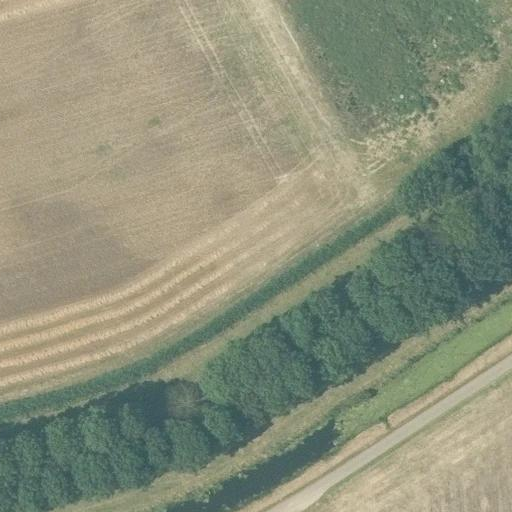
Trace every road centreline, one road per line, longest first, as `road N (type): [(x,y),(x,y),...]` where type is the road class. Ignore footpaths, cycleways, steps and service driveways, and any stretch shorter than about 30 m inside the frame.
road 1 (track): [(0,438),(131,401),(187,375),(511,162)]
road 2 (track): [(83,511),(225,459),(511,274)]
road 3 (unclassified): [(271,511),(511,360)]
